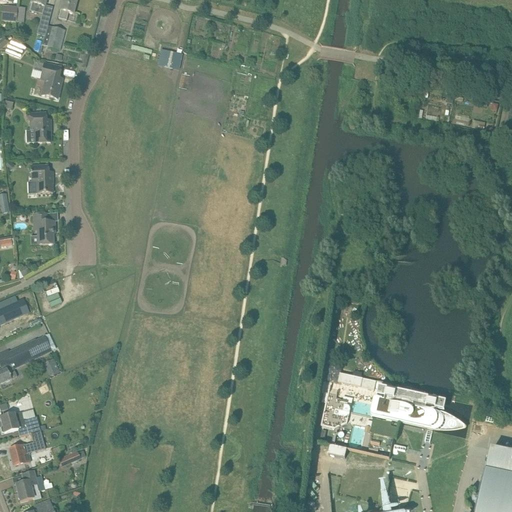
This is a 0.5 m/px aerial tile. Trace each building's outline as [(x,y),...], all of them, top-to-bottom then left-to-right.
[(32,0),(31,4),(32,4),(29,12),(37,14),(38,11),(43,12),(46,0),(32,0)] [(66,21),(68,13),(73,15),(77,0),(63,0),(58,19),(66,21)] [(3,7),(1,22),(16,23),(17,8),(3,7)] [(36,35),(44,38),(50,16),(42,14),(36,35)] [(65,31),(48,26),(42,46),(47,47),(47,48),(59,51),(65,31)] [(4,38),(0,41),(0,50),(1,51),(9,44),(4,38)] [(14,41),(5,48),(21,58),(27,51),(14,41)] [(169,67),(171,53),(161,51),(159,66),(169,67)] [(172,69),(182,70),(183,54),(174,53),(172,69)] [(61,69),(51,66),(44,65),(41,76),(40,81),(45,83),(41,97),(57,101),(63,80),(59,79),(61,69)] [(12,109),(14,102),(6,100),(4,107),(12,109)] [(46,114),(36,115),(29,115),(30,131),(34,131),(35,145),(51,144),(50,134),(51,134),(51,121),(46,121),(46,114)] [(48,167),(38,167),(30,167),(31,183),(36,183),(36,195),(53,194),(52,185),(53,185),(53,178),(52,178),(52,173),(48,173),(48,167)] [(8,194),(0,195),(0,197),(2,214),(10,212),(8,194)] [(47,215),(37,215),(33,215),(34,232),(37,231),(38,246),(53,246),(53,235),(55,235),(55,223),(48,223),(47,215)] [(0,241),(0,245),(1,249),(12,247),(12,243),(13,243),(13,241),(11,241),(11,239),(0,241)] [(29,273),(26,267),(19,271),(22,277),(29,273)] [(0,326),(29,314),(23,300),(0,310),(0,326)] [(9,353),(8,351),(0,355),(0,367),(1,370),(0,370),(0,384),(11,380),(17,378),(13,371),(52,353),(45,336),(9,353)] [(46,364),(51,377),(61,373),(56,360),(46,364)] [(352,377),(340,375),(338,384),(374,392),(376,383),(361,379),(352,377)] [(330,387),(321,427),(335,430),(347,424),(350,412),(353,401),(353,399),(344,397),(343,401),(337,400),(339,390),(331,388),(331,387),(330,387)] [(372,429),(366,455),(425,468),(433,431),(440,433),(446,433),(453,433),(458,432),(463,431),(465,430),(466,430),(466,429),(467,428),(466,427),(464,425),(460,422),(455,419),(450,416),(444,414),(435,412),(436,410),(445,412),(447,403),(424,398),(425,393),(412,390),(411,395),(379,388),(377,398),(385,400),(385,403),(383,402),(383,401),(377,400),(376,400),(375,401),(370,422),(368,421),(366,427),(369,428),(372,429)] [(15,415),(0,419),(2,427),(1,428),(0,429),(2,433),(3,434),(4,434),(18,431),(19,438),(31,434),(41,432),(40,428),(37,418),(27,421),(24,421),(22,414),(15,416),(15,415)] [(353,425),(348,451),(366,455),(372,429),(369,428),(366,427),(353,425)] [(41,432),(31,434),(36,452),(45,450),(41,432)] [(25,446),(9,450),(13,468),(30,463),(25,446)] [(51,451),(53,457),(65,453),(62,446),(51,451)] [(331,447),(329,456),(345,460),(348,451),(331,447)] [(511,511),(511,454),(492,450),(478,511),(511,511)] [(58,460),(61,468),(81,460),(80,459),(85,457),(82,452),(78,454),(77,452),(58,460)] [(34,473),(22,476),(24,484),(15,486),(20,503),(33,499),(34,502),(41,500),(39,492),(45,491),(41,477),(35,479),(34,473)] [(386,475),(382,475),(384,509),(375,511),(365,511),(364,504),(360,504),(359,511),(406,511),(410,511),(411,510),(411,508),(410,507),(395,509),(386,475)]
